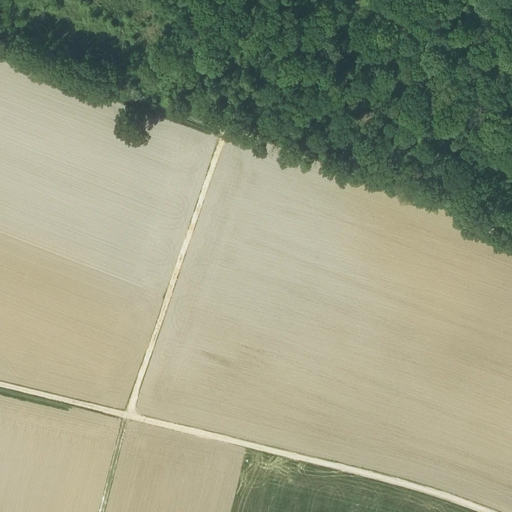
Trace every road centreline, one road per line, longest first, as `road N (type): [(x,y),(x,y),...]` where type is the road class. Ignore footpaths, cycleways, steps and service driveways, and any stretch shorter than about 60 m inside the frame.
road 1 (track): [(0,383),(486,511)]
road 2 (track): [(101,511),(224,130)]
road 3 (track): [(0,48),(273,147)]
road 4 (track): [(273,147),(511,233)]
road 5 (track): [(273,147),(312,86),(333,0)]
road 6 (track): [(372,0),(511,58)]
